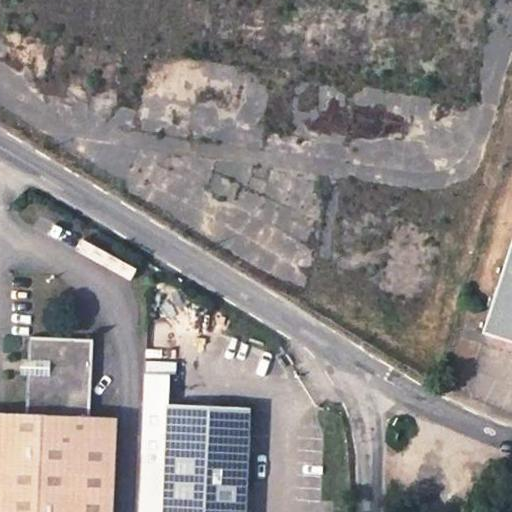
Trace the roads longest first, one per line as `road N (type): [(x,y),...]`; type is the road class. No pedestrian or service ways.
road 1 (tertiary): [(361,369),(0,153)]
road 2 (tertiary): [(511,439),(469,427),(361,369)]
road 3 (tertiary): [(361,369),(368,511)]
